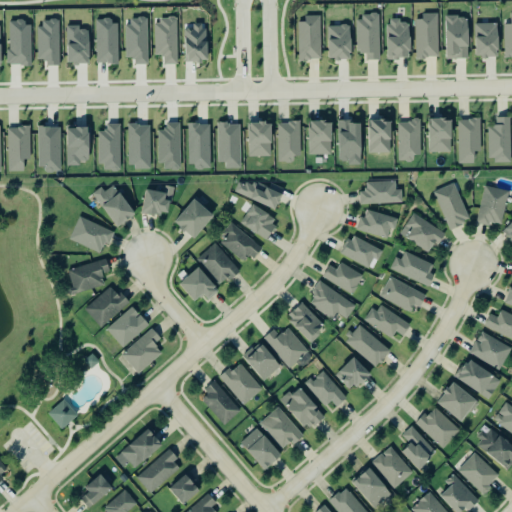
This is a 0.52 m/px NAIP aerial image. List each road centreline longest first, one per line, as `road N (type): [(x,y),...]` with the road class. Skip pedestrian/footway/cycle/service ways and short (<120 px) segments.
road 1 (residential): [(0,95),(511,87)]
road 2 (residential): [(16,511),(283,271),(316,208)]
road 3 (residential): [(470,266),(419,371),(270,511)]
road 4 (residential): [(160,386),(270,511)]
